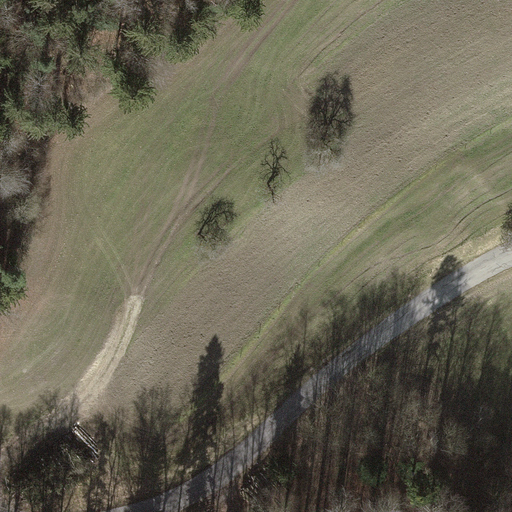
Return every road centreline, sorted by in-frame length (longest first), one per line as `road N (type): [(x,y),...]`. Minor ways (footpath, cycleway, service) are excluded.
road 1 (tertiary): [(127,511),(212,477),(359,356),(450,291),(511,259)]
road 2 (track): [(0,458),(95,390),(140,279),(185,215),(252,155)]
